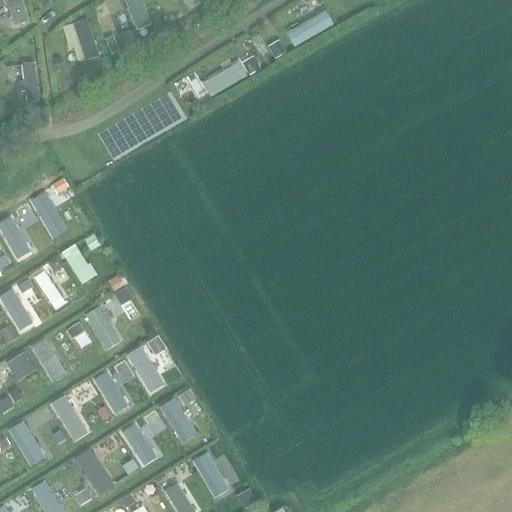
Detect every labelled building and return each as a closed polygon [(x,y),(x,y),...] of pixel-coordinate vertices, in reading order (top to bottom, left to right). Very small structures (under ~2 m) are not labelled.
[(28,21),(20,0),(4,0),(14,26),(28,21)] [(123,0),(137,30),(151,24),(140,0),(123,0)] [(294,48),(334,25),(325,10),(285,33),(294,48)] [(98,57),(86,20),(72,25),(84,62),(98,57)] [(112,37),(104,40),(110,54),(118,51),(112,37)] [(277,41),(266,47),(274,59),(284,53),(277,41)] [(251,57),(240,64),(248,76),(259,69),(251,57)] [(60,59),(49,61),(51,71),(62,69),(60,59)] [(210,99),(247,76),(239,62),(201,85),(210,99)] [(38,102),(33,63),(21,65),(23,81),(17,82),(19,93),(24,92),(25,103),(38,102)] [(2,100),(0,101),(0,118),(10,112),(2,100)] [(41,192),(33,197),(34,199),(37,204),(45,199),(42,194),(41,192)] [(46,202),(36,208),(53,238),(64,232),(46,202)] [(7,210),(0,213),(0,223),(11,218),(9,214),(7,210)] [(9,219),(0,224),(0,228),(16,255),(27,249),(9,219)] [(93,235),(83,241),(90,252),(100,246),(93,235)] [(74,245),(61,254),(81,285),(97,276),(89,264),(87,265),(74,245)] [(56,258),(46,264),(52,274),(62,268),(56,258)] [(45,271),(34,277),(50,305),(61,299),(45,271)] [(116,277),(106,283),(113,292),(122,287),(116,277)] [(124,289),(112,296),(119,307),(131,299),(124,289)] [(12,290),(0,297),(19,329),(31,323),(12,290)] [(101,308),(85,317),(105,351),(120,343),(101,308)] [(42,312),(37,315),(42,323),(47,320),(42,312)] [(78,324),(65,332),(71,340),(83,332),(78,324)] [(10,325),(0,331),(0,335),(6,345),(17,338),(10,325)] [(156,337),(145,345),(153,358),(165,350),(156,337)] [(43,347),(33,353),(48,380),(59,373),(43,347)] [(141,350),(128,358),(148,392),(161,384),(141,350)] [(25,352),(6,364),(18,383),(37,371),(25,352)] [(121,359),(110,366),(116,376),(127,369),(121,359)] [(106,375),(96,381),(111,407),(122,401),(106,375)] [(16,388),(7,394),(12,401),(21,396),(16,388)] [(186,390),(177,396),(183,405),(192,399),(186,390)] [(71,394),(59,401),(79,434),(91,427),(71,394)] [(8,400),(0,404),(0,409),(3,414),(13,408),(8,400)] [(102,408),(96,412),(103,422),(109,418),(102,408)] [(174,408),(164,415),(180,442),(190,436),(174,408)] [(43,420),(32,427),(48,455),(60,449),(43,420)] [(138,424),(128,430),(148,465),(159,459),(138,424)] [(2,434),(0,435),(0,450),(9,445),(2,434)] [(115,435),(89,452),(107,479),(123,468),(111,450),(120,444),(115,435)] [(202,454),(191,461),(211,494),(222,488),(202,454)] [(59,472),(47,479),(66,511),(78,505),(71,493),(59,472)] [(162,477),(154,481),(158,487),(165,482),(162,477)] [(61,511),(44,483),(31,491),(44,511),(61,511)] [(193,511),(177,484),(164,491),(176,511),(193,511)] [(81,486),(71,493),(78,505),(89,499),(81,486)] [(247,490),(235,497),(243,510),(255,503),(247,490)] [(130,495),(119,502),(124,510),(135,503),(130,495)]
